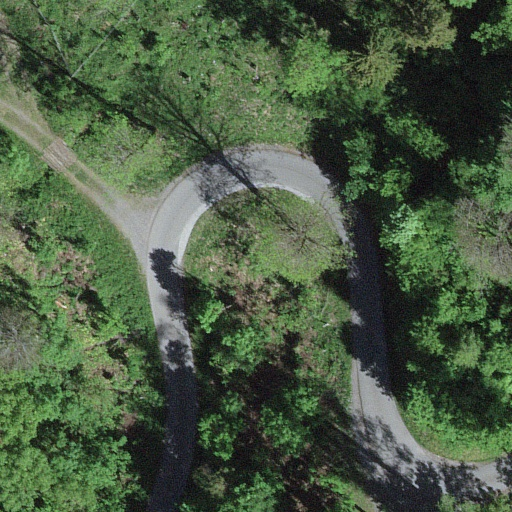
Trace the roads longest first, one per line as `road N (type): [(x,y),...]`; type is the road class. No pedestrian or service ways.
road 1 (track): [(162,511),(184,415),(162,250),(196,191),(251,168),(311,179),(350,219),(378,406),(402,459),(439,485),(511,472)]
road 2 (track): [(0,111),(34,130),(162,250)]
